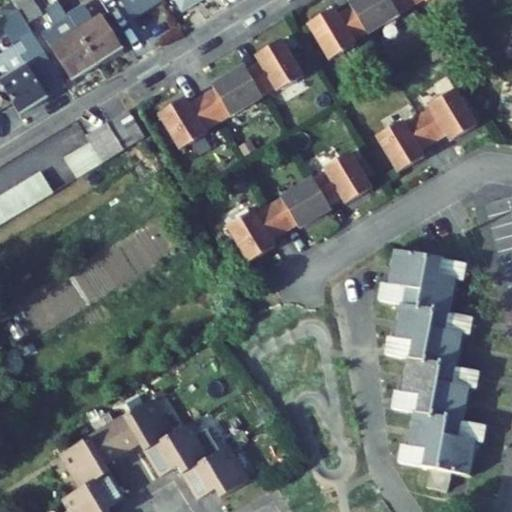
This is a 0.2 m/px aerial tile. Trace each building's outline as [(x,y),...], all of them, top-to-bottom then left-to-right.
[(19,11),(27,24),(43,15),(32,0),(12,0),(13,1),(19,11)] [(121,0),(133,17),(160,0),(121,0)] [(174,0),(177,5),(183,14),(204,0),(174,0)] [(411,7),(407,0),(355,0),(349,4),(351,8),(367,34),(411,7)] [(13,1),(0,10),(0,12),(5,20),(6,20),(19,11),(13,1)] [(72,83),(98,66),(98,65),(68,19),(59,3),(46,11),(56,27),(42,35),(51,50),(72,83)] [(68,19),(98,65),(123,50),(103,17),(94,22),(86,8),(68,19)] [(334,9),(307,25),(329,61),(356,45),(354,42),(367,34),(351,8),(338,15),(334,9)] [(27,24),(19,11),(6,20),(24,48),(0,63),(0,82),(12,103),(20,116),(66,86),(45,54),(27,24)] [(304,77),(282,40),(255,57),(259,63),(246,71),(262,97),(275,90),(277,93),(304,77)] [(66,86),(72,83),(51,50),(45,54),(66,86)] [(215,90),(202,98),(218,125),(262,97),(246,71),(244,68),(213,87),(215,90)] [(0,109),(12,103),(0,82),(0,109)] [(418,117),(433,143),(446,135),(450,142),(477,126),(455,90),(429,106),(430,109),(418,117)] [(185,99),(158,116),(180,152),(207,136),(205,132),(218,125),(202,98),(189,106),(185,99)] [(108,124),(124,151),(144,138),(128,112),(108,124)] [(433,143),(418,117),(405,125),(403,121),(376,138),(398,174),(425,158),(421,151),(433,143)] [(103,163),(124,151),(108,124),(87,136),(103,163)] [(91,143),(78,151),(90,171),(103,163),(91,143)] [(65,158),(77,179),(90,171),(78,151),(65,158)] [(346,205),(372,189),(350,153),(324,170),(326,173),(313,180),(329,207),(342,199),(346,205)] [(53,193),(41,173),(27,181),(40,202),(53,193)] [(297,226),(299,229),(331,210),(329,207),(313,180),(269,208),(285,234),(297,226)] [(26,210),(40,202),(27,181),(14,189),(26,210)] [(26,210),(14,189),(1,197),(13,217),(26,210)] [(13,217),(1,197),(0,197),(0,225),(0,226),(13,217)] [(227,228),(249,264),(276,248),(272,242),(285,234),(269,208),(256,215),(254,212),(227,228)] [(418,308),(428,257),(396,251),(387,297),(382,296),(380,301),(402,305),(418,308)] [(464,270),(465,265),(428,257),(418,308),(434,311),(450,314),(459,269),(464,270)] [(424,362),(434,311),(418,308),(402,305),(393,350),(387,350),(386,355),(409,359),(424,362)] [(441,365),(456,368),(465,323),(470,324),(471,319),(450,314),(434,311),(424,362),(441,365)] [(201,352),(208,366),(219,360),(211,346),(201,352)] [(432,416),(441,365),(424,362),(409,359),(401,405),(395,404),(394,409),(415,413),(432,416)] [(447,420),(464,422),(472,377),(478,378),(479,373),(456,368),(441,365),(432,416),(447,420)] [(147,394),(120,409),(124,417),(125,418),(152,403),(147,394)] [(145,453),(173,436),(154,402),(152,403),(125,418),(124,417),(114,422),(107,427),(124,455),(141,445),(145,453)] [(96,433),(107,427),(103,419),(101,420),(96,410),(86,416),(96,433)] [(437,470),(447,420),(432,416),(415,413),(407,459),(401,458),(400,463),(431,469),(437,470)] [(110,415),(103,419),(107,427),(114,422),(110,415)] [(484,432),(485,427),(464,422),(447,420),(437,470),(451,473),(469,476),(478,431),(484,432)] [(179,468),(183,475),(221,454),(215,443),(207,430),(197,435),(191,425),(173,436),(145,453),(161,478),(179,468)] [(63,455),(83,489),(111,473),(106,465),(124,455),(107,427),(96,433),(90,437),(91,438),(63,455)] [(229,449),(223,439),(215,443),(221,454),(229,449)] [(216,491),(221,499),(249,483),(229,449),(221,454),(183,475),(198,502),(216,491)] [(431,469),(427,487),(447,491),(451,473),(437,470),(431,469)] [(109,511),(108,509),(126,499),(111,473),(83,489),(65,499),(71,510),(68,511),(109,511)]
